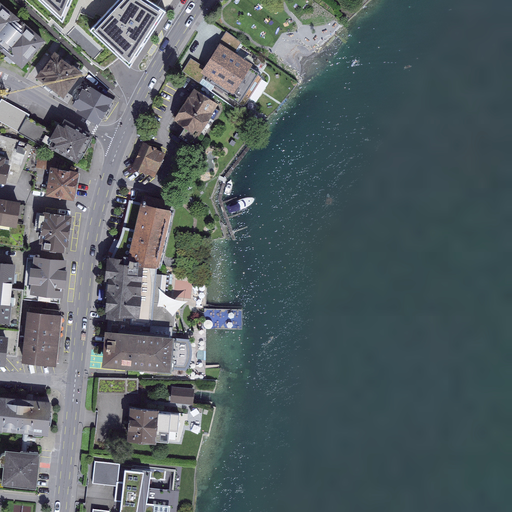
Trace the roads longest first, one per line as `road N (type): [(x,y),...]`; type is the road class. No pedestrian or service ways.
road 1 (primary): [(119,142),(92,240),(75,384)]
road 2 (primary): [(199,0),(119,142)]
road 3 (tertiary): [(0,77),(119,142)]
road 4 (primary): [(75,384),(62,511)]
